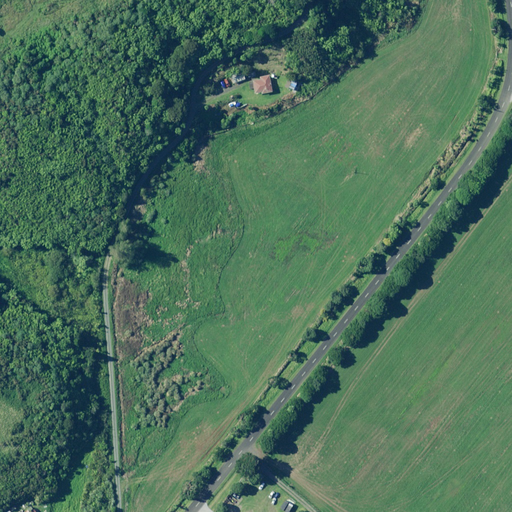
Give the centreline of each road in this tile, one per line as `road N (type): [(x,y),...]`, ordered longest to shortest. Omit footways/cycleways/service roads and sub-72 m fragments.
road 1 (residential): [(312,0),(296,24),(201,75),(183,131),(142,178),(106,257),(118,511)]
road 2 (unclassified): [(191,511),(472,161),(511,75)]
